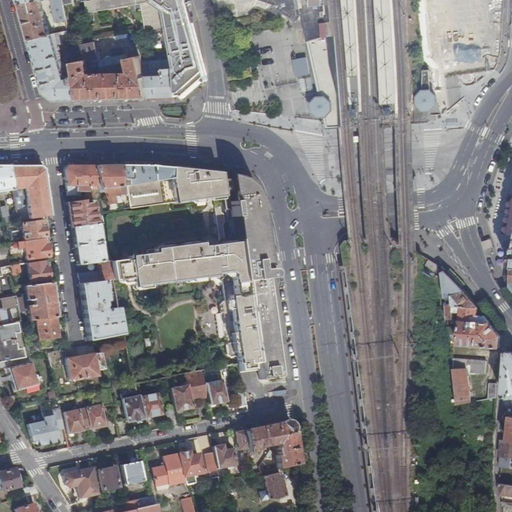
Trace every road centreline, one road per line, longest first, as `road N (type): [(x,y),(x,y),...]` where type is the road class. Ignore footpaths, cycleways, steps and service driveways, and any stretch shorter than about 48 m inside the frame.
road 1 (motorway): [(355,511),(312,192),(270,0)]
road 2 (motorway): [(234,0),(276,197),(320,500)]
road 3 (residential): [(26,461),(311,406)]
road 4 (tertiary): [(353,511),(322,281)]
road 5 (residential): [(43,144),(74,333)]
road 6 (tertiary): [(283,223),(311,406)]
road 7 (residential): [(43,144),(4,0)]
road 8 (tertiary): [(307,218),(300,172),(283,148),(245,130),(216,130)]
road 9 (tertiary): [(511,77),(487,106),(440,198)]
road 10 (tertiary): [(440,198),(331,205),(307,218)]
road 11 (residential): [(216,130),(214,61),(200,0)]
